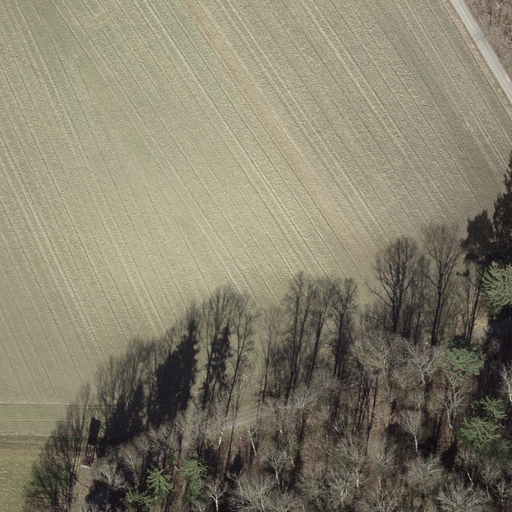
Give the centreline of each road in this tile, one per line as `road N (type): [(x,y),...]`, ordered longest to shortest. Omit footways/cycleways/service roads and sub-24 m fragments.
road 1 (track): [(150,458),(209,426),(428,356),(511,320)]
road 2 (track): [(0,445),(150,458)]
